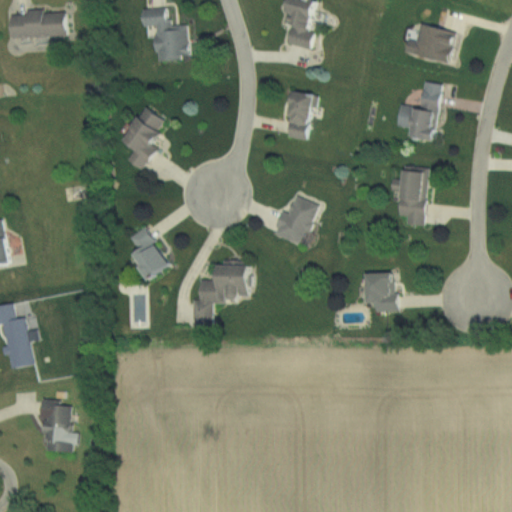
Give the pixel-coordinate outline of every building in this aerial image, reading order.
[(316,49),(319,32),(317,31),(322,3),(308,0),(297,0),(289,44),(316,49)] [(160,60),(192,59),(191,25),(173,25),(172,9),(147,9),(147,28),(159,27),(160,60)] [(15,38),(70,37),(69,12),(15,13),(15,38)] [(462,32),(424,23),(419,41),(413,39),(410,51),(454,63),(462,32)] [(439,139),(445,91),(424,88),(417,137),(439,139)] [(290,134),(311,139),(322,96),(300,90),(290,134)] [(131,158),(147,169),(162,148),(156,144),(172,121),(150,106),(126,140),(138,148),(131,158)] [(411,223),(429,225),(433,166),(409,164),(405,215),(412,216),(411,223)] [(292,213),(287,211),(278,234),(309,246),(325,205),(299,195),(292,213)] [(0,264),(12,264),(9,220),(0,220),(0,264)] [(153,227),(131,237),(152,279),(174,268),(153,227)] [(256,265),(224,264),(223,283),(206,282),(205,301),(198,301),(197,324),(217,325),(218,300),(255,301),(256,265)] [(401,311),(400,272),(371,272),(371,303),(380,303),(381,312),(401,311)] [(79,452),(79,434),(74,433),(76,401),(48,400),(46,450),(79,452)]
